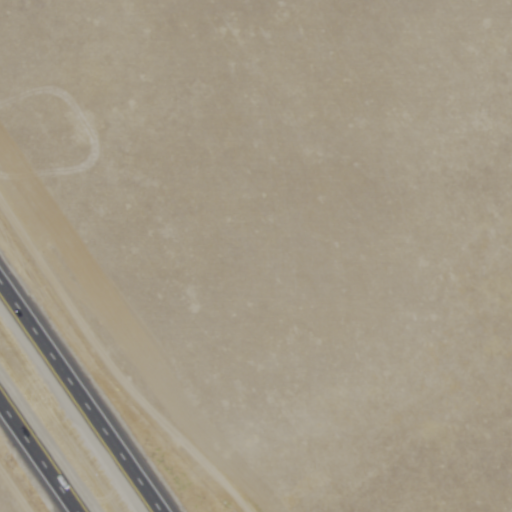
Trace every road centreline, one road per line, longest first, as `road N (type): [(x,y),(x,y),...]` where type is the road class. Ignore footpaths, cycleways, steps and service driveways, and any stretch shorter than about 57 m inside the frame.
road 1 (track): [(252,511),(110,356),(0,199)]
road 2 (motorway): [(171,511),(0,271)]
road 3 (motorway): [(0,402),(75,511)]
